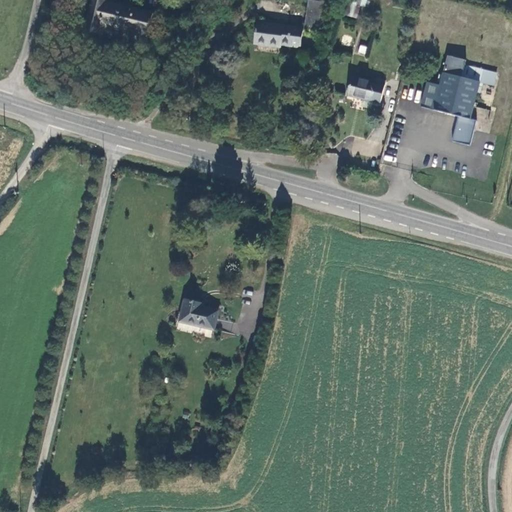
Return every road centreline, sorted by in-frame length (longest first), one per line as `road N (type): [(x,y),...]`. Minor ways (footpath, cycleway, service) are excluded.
road 1 (secondary): [(118,136),(511,247)]
road 2 (unclassified): [(118,136),(32,511)]
